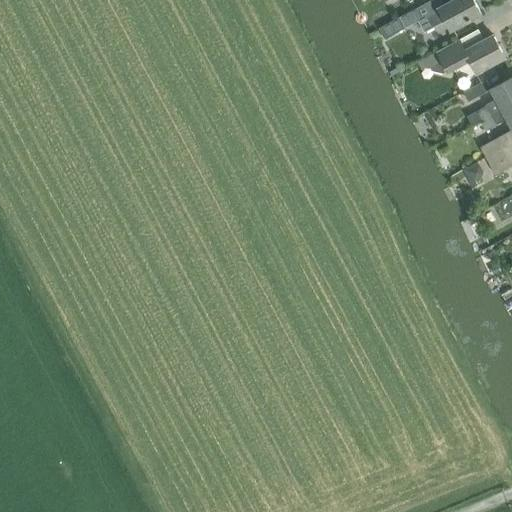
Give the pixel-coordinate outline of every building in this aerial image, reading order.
[(432,0),(401,17),(406,27),(418,21),(424,32),(447,21),(452,30),(482,14),(474,0),(453,0),(443,6),(440,0),(432,0)] [(460,39),(437,51),(442,60),(448,71),(469,60),(476,74),(505,58),(493,35),(483,40),(465,50),(460,39)] [(437,51),(425,58),(430,67),(442,60),(437,51)] [(482,121),(482,122),(511,106),(511,78),(490,90),(495,99),(486,104),(487,105),(467,116),(473,126),(482,121)] [(482,83),(473,88),(478,97),(487,92),(482,83)] [(511,106),(482,122),(487,130),(507,120),(511,128),(511,106)] [(511,135),(510,132),(481,147),(486,157),(511,142),(511,135)] [(511,142),(486,157),(494,171),(511,161),(511,142)] [(479,164),(468,170),(474,181),(481,178),(483,171),(479,164)] [(501,270),(498,265),(490,269),(492,274),(501,270)]
